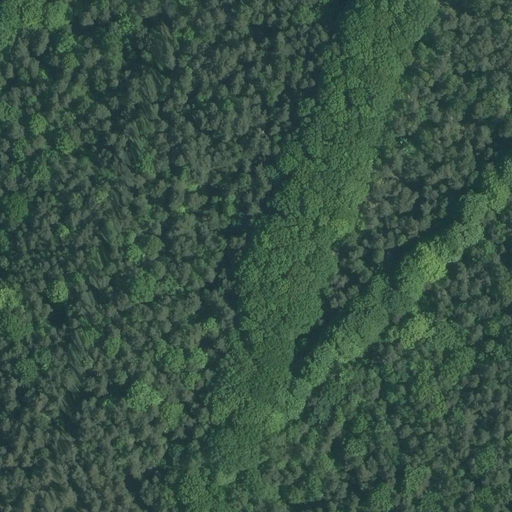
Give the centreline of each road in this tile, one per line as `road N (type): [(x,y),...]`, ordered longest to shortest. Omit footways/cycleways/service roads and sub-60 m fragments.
road 1 (track): [(0,138),(329,280)]
road 2 (track): [(329,280),(441,0)]
road 3 (track): [(511,176),(375,311),(293,364)]
road 4 (track): [(229,511),(329,280)]
